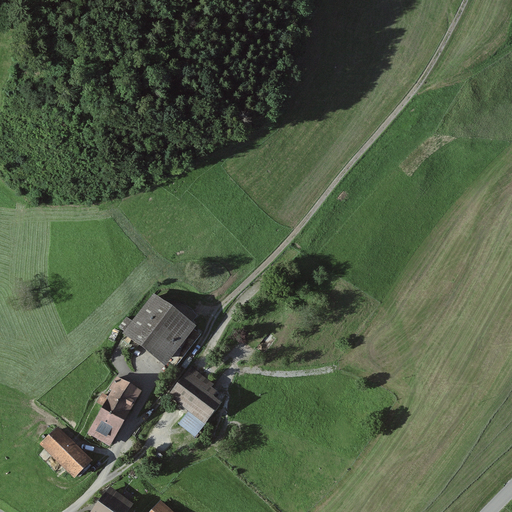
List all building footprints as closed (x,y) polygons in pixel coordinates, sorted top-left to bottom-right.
[(196,327),(153,295),(133,322),(126,317),(118,327),(125,332),(123,335),(165,367),(196,327)] [(215,386),(191,367),(169,396),(189,412),(206,425),(222,405),(214,399),(218,394),(212,389),(215,386)] [(112,392),(108,397),(132,412),(144,393),(118,376),(109,390),(112,392)] [(108,397),(103,394),(98,403),(104,407),(101,411),(124,425),(132,412),(108,397)] [(124,425),(101,411),(87,434),(110,448),(124,425)] [(206,425),(189,412),(179,425),(196,438),(206,425)] [(93,463),(59,428),(41,445),(75,480),(93,463)] [(151,453),(144,459),(152,468),(159,461),(151,453)] [(129,511),(134,506),(110,488),(92,511),(129,511)] [(172,511),(162,502),(152,511),(172,511)]
